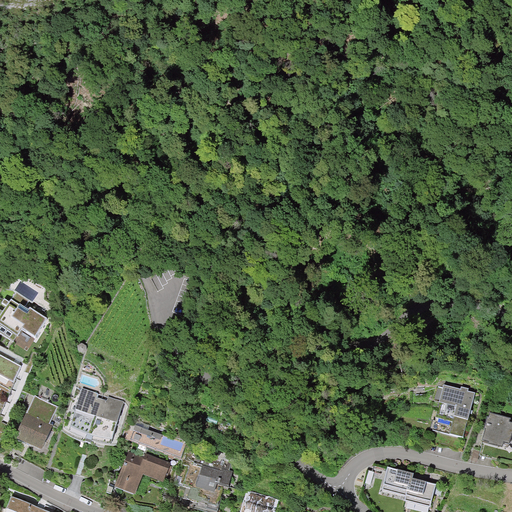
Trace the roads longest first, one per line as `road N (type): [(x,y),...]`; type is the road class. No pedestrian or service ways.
road 1 (residential): [(339,490),(191,368),(169,330),(185,328),(222,348),(311,355),(357,350),(433,300),(511,317)]
road 2 (track): [(0,196),(64,211),(134,264),(169,330)]
road 3 (residential): [(339,490),(358,462),(383,452),(511,476)]
